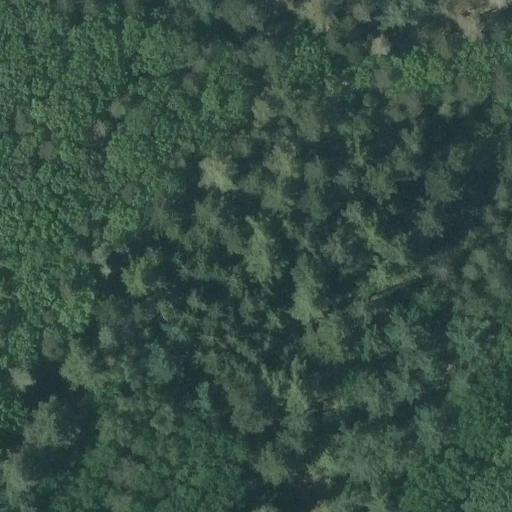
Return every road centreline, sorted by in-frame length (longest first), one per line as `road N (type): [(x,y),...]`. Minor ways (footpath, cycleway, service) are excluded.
road 1 (track): [(0,38),(354,88),(459,90),(511,77)]
road 2 (track): [(267,78),(0,420)]
road 3 (unknown): [(443,511),(437,487),(511,347)]
